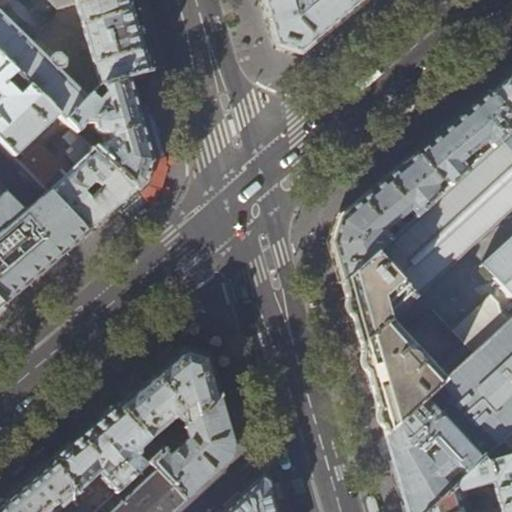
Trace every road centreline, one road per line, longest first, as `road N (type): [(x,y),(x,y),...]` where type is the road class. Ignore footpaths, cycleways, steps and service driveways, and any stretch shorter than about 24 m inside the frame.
road 1 (secondary): [(247,197),(0,406)]
road 2 (secondary): [(478,0),(247,197)]
road 3 (tertiary): [(247,197),(297,420)]
road 4 (tertiary): [(187,0),(247,197)]
road 5 (residential): [(201,511),(297,420)]
